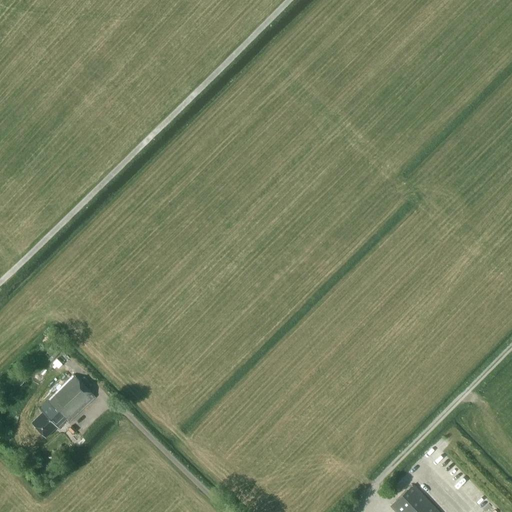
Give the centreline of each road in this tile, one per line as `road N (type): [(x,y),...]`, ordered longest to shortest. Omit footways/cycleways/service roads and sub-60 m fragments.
road 1 (track): [(373,487),(511,342)]
road 2 (track): [(226,511),(114,401)]
